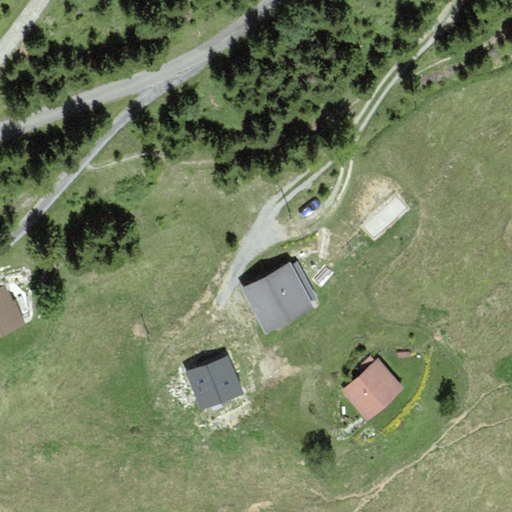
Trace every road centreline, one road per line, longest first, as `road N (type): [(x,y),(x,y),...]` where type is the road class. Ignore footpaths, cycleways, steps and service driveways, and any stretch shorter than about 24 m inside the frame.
road 1 (unclassified): [(289,0),(230,50),(191,70),(0,141)]
road 2 (track): [(471,0),(388,95),(363,145),(289,201),(262,241)]
road 3 (track): [(0,265),(174,90),(171,79)]
